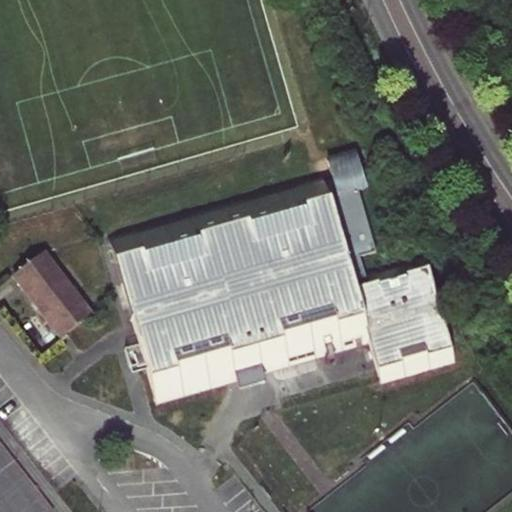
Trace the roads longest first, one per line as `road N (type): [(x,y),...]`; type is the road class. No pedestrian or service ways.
road 1 (tertiary): [(374,0),(427,108),(511,237)]
road 2 (tertiary): [(511,180),(409,0)]
